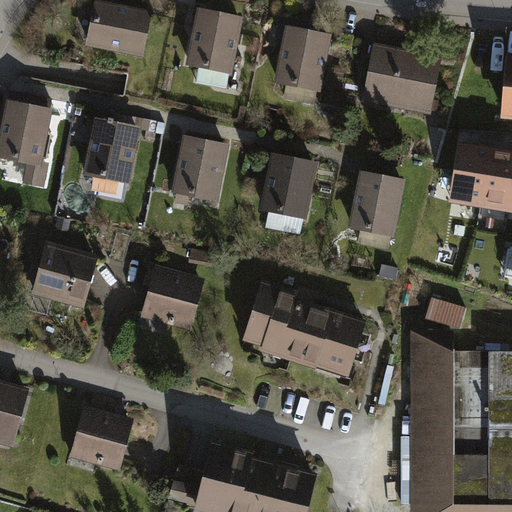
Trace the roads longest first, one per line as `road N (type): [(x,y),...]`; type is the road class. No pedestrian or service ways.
road 1 (residential): [(0,9),(6,0),(511,6)]
road 2 (residential): [(0,353),(361,452)]
road 3 (unknown): [(511,313),(471,298),(455,282),(448,264),(463,199)]
